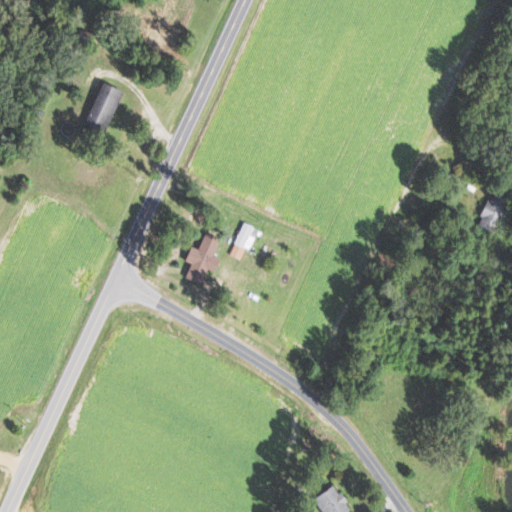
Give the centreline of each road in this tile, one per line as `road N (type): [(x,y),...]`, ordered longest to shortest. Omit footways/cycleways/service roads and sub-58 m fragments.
road 1 (tertiary): [(6,511),(242,0)]
road 2 (residential): [(405,511),(338,423),(302,392),(115,281)]
